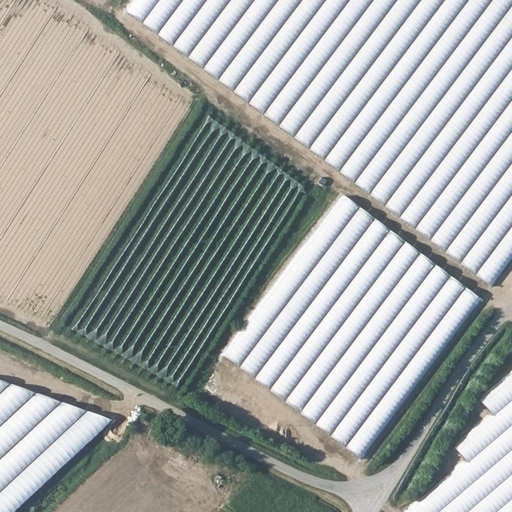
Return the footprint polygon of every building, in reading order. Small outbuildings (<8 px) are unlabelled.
[(489,282),(511,251),(511,0),(132,0),(126,8),(489,282)] [(480,299),(342,197),(224,354),(362,457),(480,299)] [(511,511),(511,372),(479,400),(492,415),(453,447),(465,462),(405,511),(511,511)] [(221,374),(208,389),(248,425),(261,409),(221,374)] [(0,381),(0,511),(12,511),(113,420),(0,381)]
